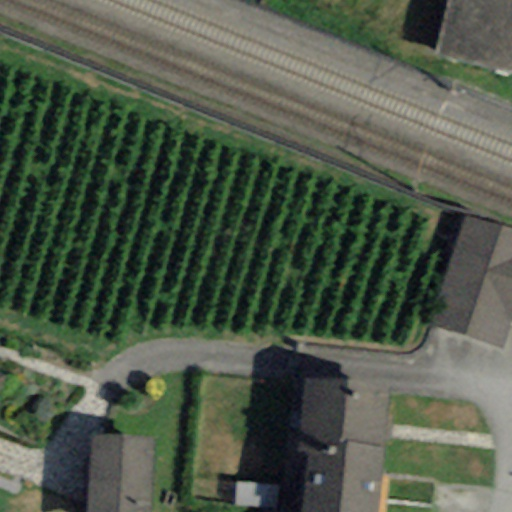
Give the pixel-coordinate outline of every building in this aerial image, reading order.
[(511,73),(511,0),(448,0),(435,54),(511,73)] [(511,233),(462,216),(424,324),(499,350),(509,321),(511,312),(511,233)] [(389,384),(303,379),(298,452),(307,452),(299,511),(378,511),(385,445),(389,384)] [(148,511),(153,438),(89,434),(84,511),(148,511)] [(234,504),(276,508),(278,487),(236,483),(234,504)]
